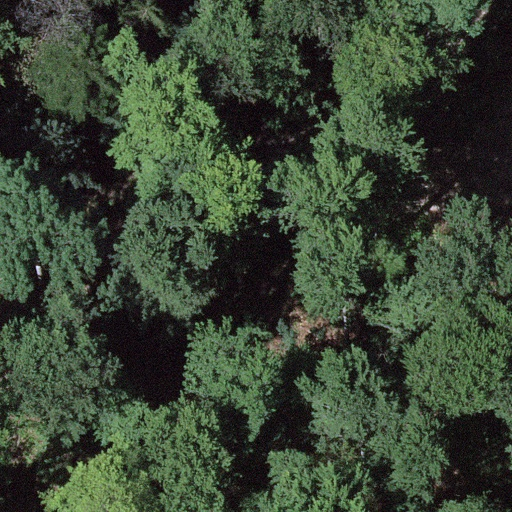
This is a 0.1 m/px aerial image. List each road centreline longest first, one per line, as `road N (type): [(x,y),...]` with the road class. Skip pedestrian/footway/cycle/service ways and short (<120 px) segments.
road 1 (track): [(0,318),(357,116),(502,0)]
road 2 (track): [(511,182),(122,251)]
